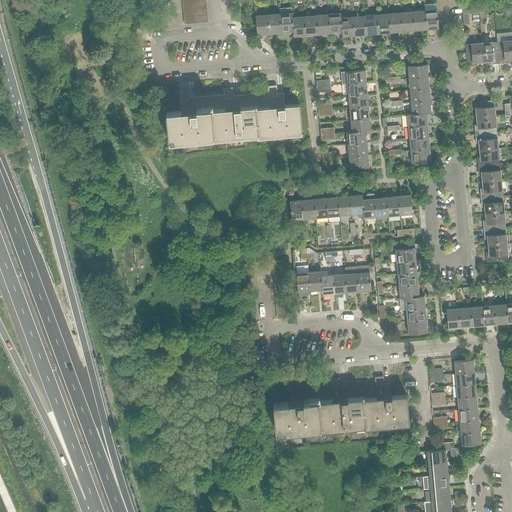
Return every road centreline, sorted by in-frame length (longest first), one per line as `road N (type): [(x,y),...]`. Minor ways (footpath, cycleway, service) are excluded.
road 1 (trunk): [(121,511),(0,40)]
road 2 (trunk): [(119,511),(0,190)]
road 3 (motorway): [(0,250),(91,499)]
road 4 (residential): [(456,89),(442,52),(248,65)]
road 5 (residential): [(374,355),(492,350),(505,444)]
road 6 (motorway): [(0,329),(91,499)]
road 7 (residential): [(374,355),(367,334),(351,325),(272,331),(275,364)]
road 8 (residential): [(462,261),(436,262),(433,248),(427,200),(448,171)]
road 9 (residential): [(248,65),(162,72),(158,38)]
